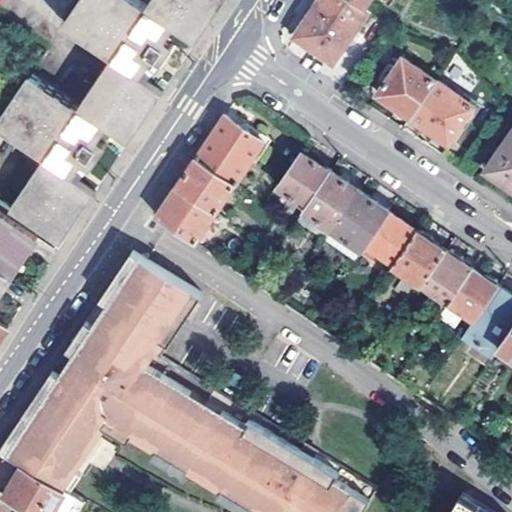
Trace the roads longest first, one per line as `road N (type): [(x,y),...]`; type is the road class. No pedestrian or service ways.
road 1 (tertiary): [(0,382),(227,44)]
road 2 (residential): [(227,44),(511,237)]
